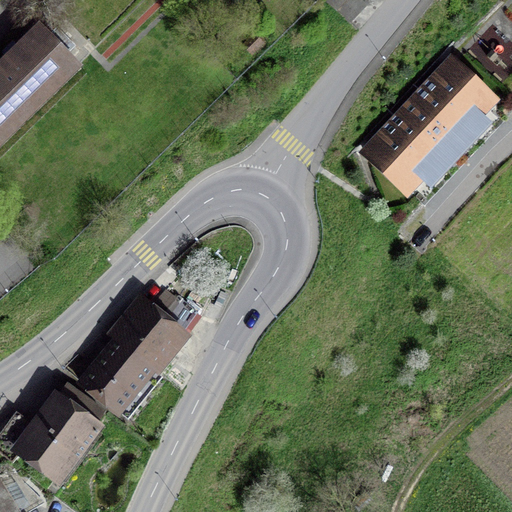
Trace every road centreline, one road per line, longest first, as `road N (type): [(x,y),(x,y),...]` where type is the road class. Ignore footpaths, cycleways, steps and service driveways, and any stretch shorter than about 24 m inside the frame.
road 1 (tertiary): [(264,195),(283,215),(284,254),(226,344),(143,511)]
road 2 (tertiary): [(0,379),(60,336),(199,206),(225,191),(264,195)]
road 3 (residential): [(402,0),(317,109),(264,195)]
road 4 (track): [(400,511),(412,477),(511,384)]
road 5 (residential): [(511,134),(424,223)]
